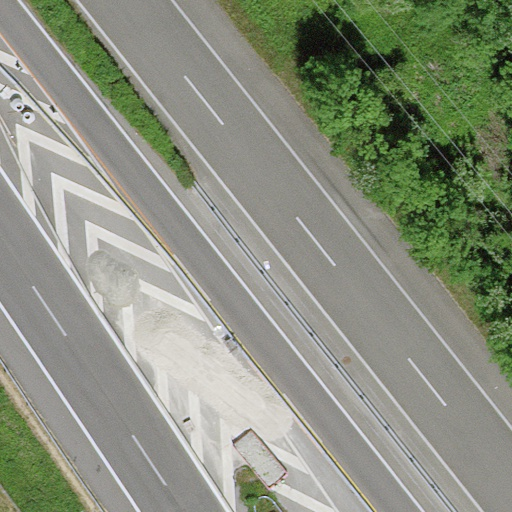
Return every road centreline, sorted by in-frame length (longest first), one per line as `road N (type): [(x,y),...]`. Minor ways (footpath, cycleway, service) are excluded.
road 1 (motorway): [(0,5),(384,511)]
road 2 (motorway): [(511,487),(125,0)]
road 3 (motorway): [(0,237),(183,511)]
